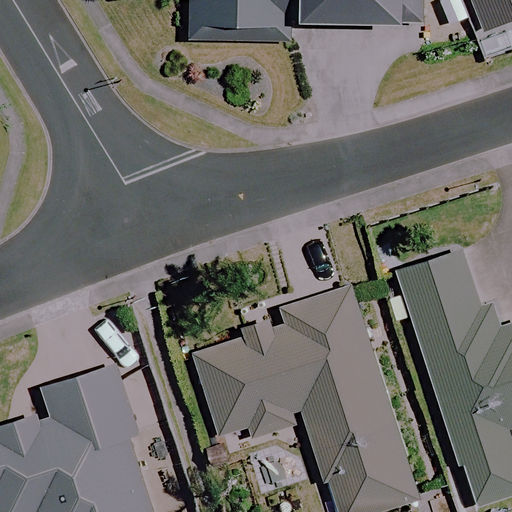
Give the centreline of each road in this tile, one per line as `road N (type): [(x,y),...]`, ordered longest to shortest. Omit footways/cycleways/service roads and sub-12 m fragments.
road 1 (residential): [(139,229),(511,112)]
road 2 (residential): [(12,0),(123,182),(139,229)]
road 3 (residential): [(0,291),(139,229)]
